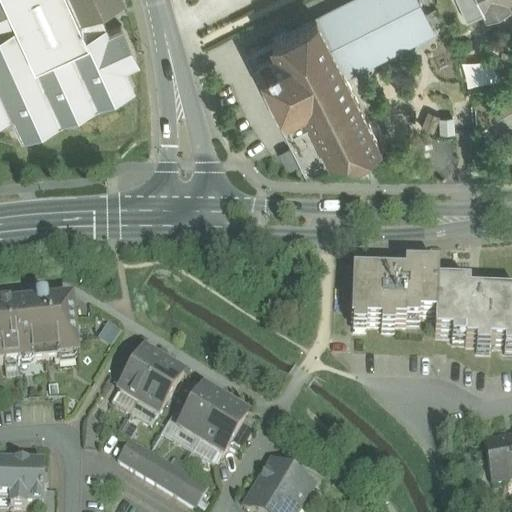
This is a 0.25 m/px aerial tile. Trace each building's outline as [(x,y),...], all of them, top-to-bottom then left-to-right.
[(0,0),(0,120),(12,115),(22,137),(134,87),(125,68),(138,62),(121,26),(108,31),(99,12),(126,0),(125,0),(0,0)] [(351,0),(317,18),(345,75),(434,30),(418,0),(351,0)] [(511,0),(477,0),(484,16),(508,5),(508,3),(511,1),(511,0)] [(345,75),(317,18),(251,51),(267,81),(260,85),(278,120),(285,117),(315,176),(379,143),(345,75)] [(462,62),(466,83),(492,78),(488,57),(462,62)] [(511,83),(475,104),(477,129),(511,110),(511,83)] [(452,116),(438,117),(439,129),(453,128),(452,116)] [(437,150),(433,150),(432,182),(453,182),(454,143),(437,142),(437,150)] [(438,274),(404,273),(404,281),(352,279),(350,329),(405,331),(405,323),(435,324),(436,291),(437,291),(438,274)] [(511,301),(468,300),(469,292),(437,291),(436,291),(435,324),(434,341),(465,342),(465,350),(511,351),(511,301)] [(47,301),(33,302),(34,308),(12,310),(18,366),(76,360),(70,304),(47,307),(47,301)] [(12,310),(0,311),(0,367),(18,366),(12,310)] [(105,325),(98,340),(110,347),(118,331),(105,325)] [(142,358),(131,351),(112,383),(123,389),(142,358)] [(153,360),(144,355),(142,358),(123,389),(119,396),(138,408),(162,368),(153,363),(153,361),(153,360)] [(162,368),(138,408),(158,419),(183,379),(173,373),(171,374),(163,369),(162,368)] [(223,404),(203,391),(178,432),(198,444),(223,404)] [(247,418),(223,404),(198,444),(222,459),(227,450),(246,420),(247,418)] [(246,420),(227,450),(239,458),(258,427),(246,420)] [(511,439),(483,446),(492,487),(511,482),(511,439)] [(137,451),(128,446),(117,464),(125,469),(137,451)] [(137,451),(125,469),(134,475),(145,456),(137,451)] [(145,456),(134,475),(144,481),(157,461),(147,454),(146,455),(145,456)] [(167,467),(157,461),(144,481),(154,487),(167,467)] [(26,464),(16,464),(16,467),(0,466),(0,505),(10,506),(9,511),(25,511),(25,509),(42,510),(42,497),(45,497),(46,484),(43,484),(43,468),(26,467),(26,464)] [(295,479),(271,464),(258,486),(299,511),(312,490),(312,489),(295,479)] [(167,467),(154,487),(165,493),(177,473),(167,467)] [(325,483),(301,468),(295,479),(312,489),(312,490),(319,494),(325,483)] [(177,473),(165,493),(175,500),(187,479),(177,473)] [(198,486),(187,479),(175,500),(185,506),(198,486)] [(195,511),(208,492),(198,486),(185,506),(194,511),(195,511)] [(298,511),(299,511),(258,486),(244,509),(249,511),(298,511)]
